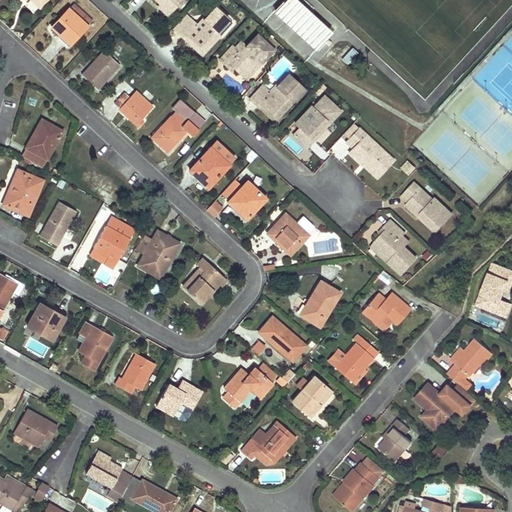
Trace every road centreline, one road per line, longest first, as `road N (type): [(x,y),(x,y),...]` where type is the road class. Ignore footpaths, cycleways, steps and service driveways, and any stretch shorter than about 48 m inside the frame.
road 1 (residential): [(8,52),(37,68),(249,263),(254,280),(205,344),(192,347),(0,243)]
road 2 (residential): [(99,0),(344,221)]
road 3 (residential): [(0,354),(275,511)]
road 4 (residential): [(280,511),(450,314)]
